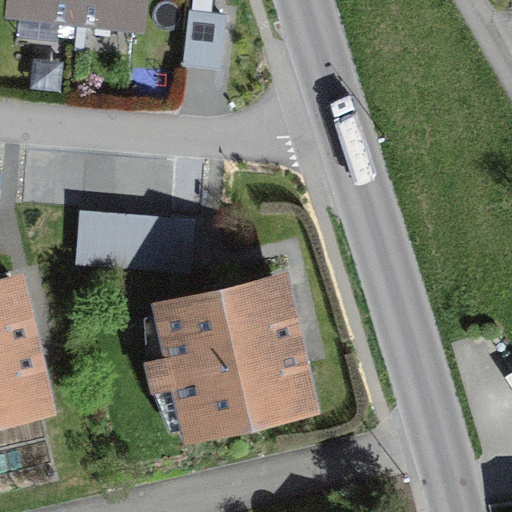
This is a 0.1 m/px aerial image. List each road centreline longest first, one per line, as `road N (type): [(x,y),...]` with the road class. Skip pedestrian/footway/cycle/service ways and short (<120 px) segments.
road 1 (tertiary): [(445,511),(333,141)]
road 2 (residential): [(0,127),(225,147),(333,141)]
road 3 (tertiary): [(333,141),(296,0)]
